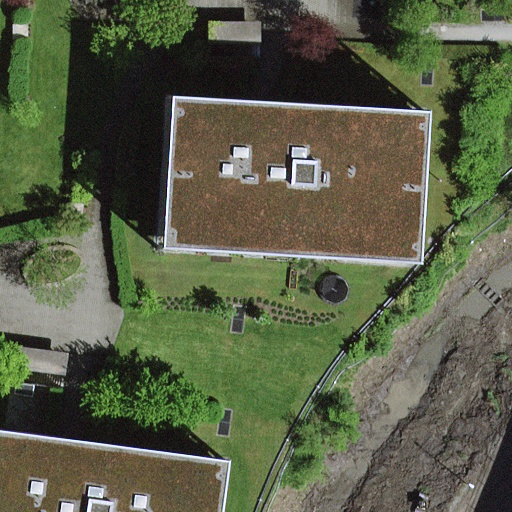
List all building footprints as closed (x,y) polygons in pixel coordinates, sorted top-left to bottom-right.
[(208,46),(260,46),(260,23),(208,23),(208,46)] [(157,251),(416,266),(425,113),(415,112),(408,239),(168,225),(175,98),(166,98),(157,251)] [(408,239),(415,112),(262,103),(175,98),(168,225),(408,239)] [(13,370),(65,377),(68,355),(16,348),(13,370)] [(0,511),(210,511),(217,462),(65,441),(0,432),(0,511)] [(219,511),(226,463),(217,462),(210,511),(219,511)]
